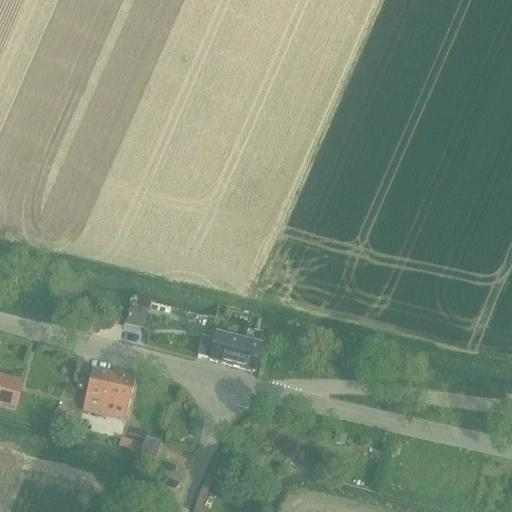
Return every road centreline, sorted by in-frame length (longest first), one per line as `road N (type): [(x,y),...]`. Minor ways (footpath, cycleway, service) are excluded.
road 1 (unclassified): [(511,451),(272,394)]
road 2 (unclassified): [(272,394),(348,388),(511,407)]
road 3 (unclassified): [(229,382),(0,322)]
road 4 (track): [(96,511),(107,484),(101,470),(0,442)]
road 5 (unclassified): [(180,511),(229,382)]
